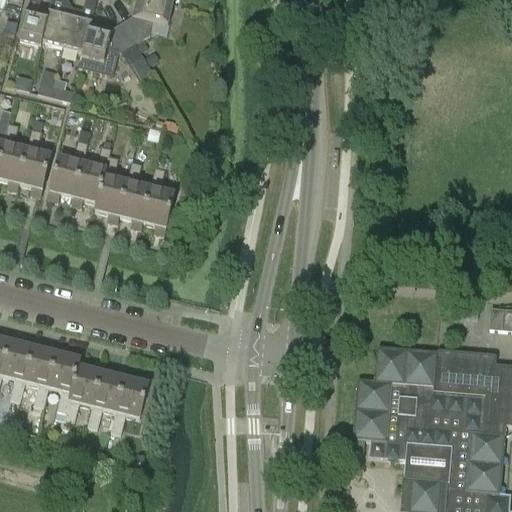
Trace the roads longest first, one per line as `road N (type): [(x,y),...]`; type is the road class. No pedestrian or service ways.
road 1 (residential): [(0,297),(254,357)]
road 2 (tertiary): [(301,142),(254,357)]
road 3 (tertiary): [(293,358),(306,180),(301,142)]
road 4 (tertiary): [(254,357),(257,511)]
road 5 (tertiary): [(279,511),(293,358)]
road 6 (tertiary): [(301,142),(308,0)]
